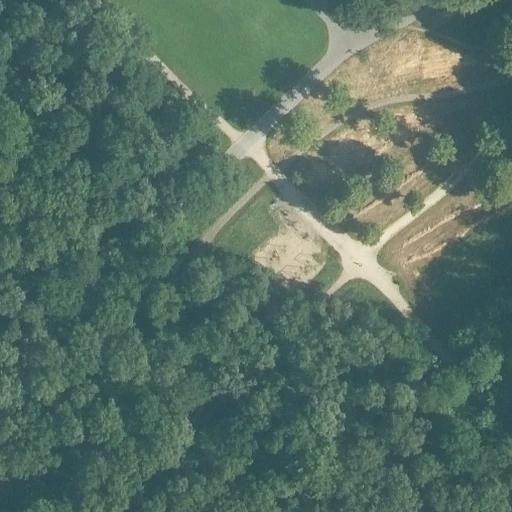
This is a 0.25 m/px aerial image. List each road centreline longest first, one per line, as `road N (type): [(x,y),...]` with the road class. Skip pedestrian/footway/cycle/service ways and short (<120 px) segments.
road 1 (unknown): [(310,511),(290,464),(197,357),(175,313),(175,285),(195,250),(337,126),(379,106),(511,75)]
road 2 (unknown): [(195,250),(0,59)]
